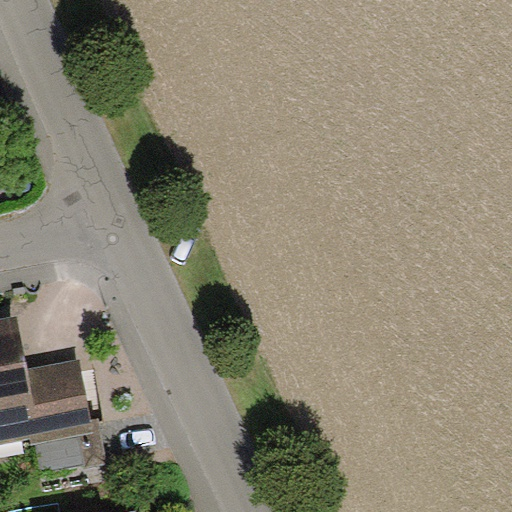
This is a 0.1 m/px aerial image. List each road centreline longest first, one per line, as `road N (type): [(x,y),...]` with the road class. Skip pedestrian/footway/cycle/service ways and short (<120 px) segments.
road 1 (residential): [(248,511),(111,223)]
road 2 (residential): [(111,223),(15,0)]
